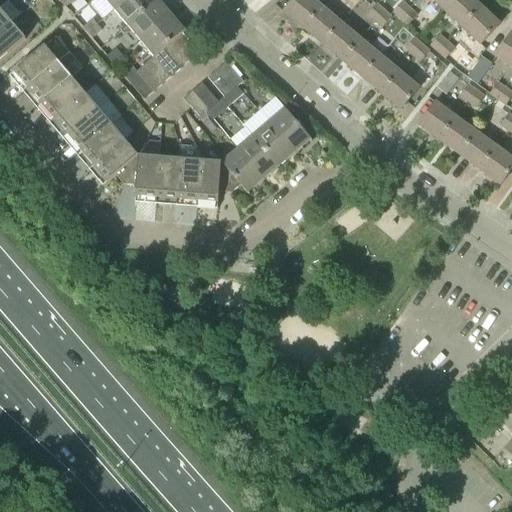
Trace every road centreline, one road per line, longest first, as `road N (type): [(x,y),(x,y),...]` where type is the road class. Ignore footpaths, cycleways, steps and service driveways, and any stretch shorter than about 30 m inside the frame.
road 1 (residential): [(368,151),(335,184),(310,182),(266,232),(233,241),(121,230),(103,225),(83,204),(0,98)]
road 2 (trunk): [(195,511),(0,287)]
road 3 (residential): [(368,151),(205,0)]
road 4 (residential): [(416,511),(411,488),(435,417),(511,344)]
road 5 (trunk): [(0,368),(125,511)]
road 6 (residential): [(511,251),(368,151)]
